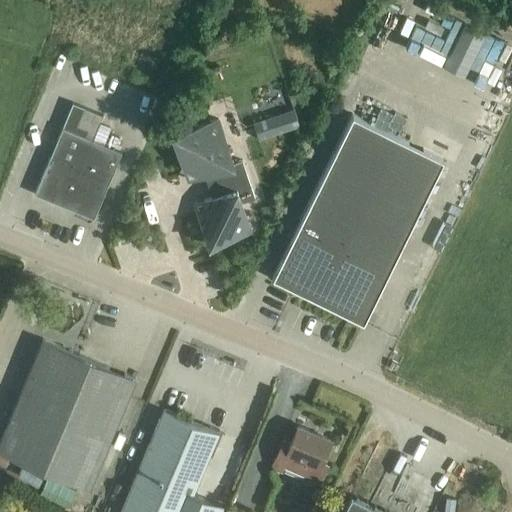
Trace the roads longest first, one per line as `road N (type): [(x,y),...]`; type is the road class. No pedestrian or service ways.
road 1 (unclassified): [(511,461),(0,235)]
road 2 (unknown): [(90,273),(123,153),(119,124),(91,105),(62,99),(50,108),(15,241)]
